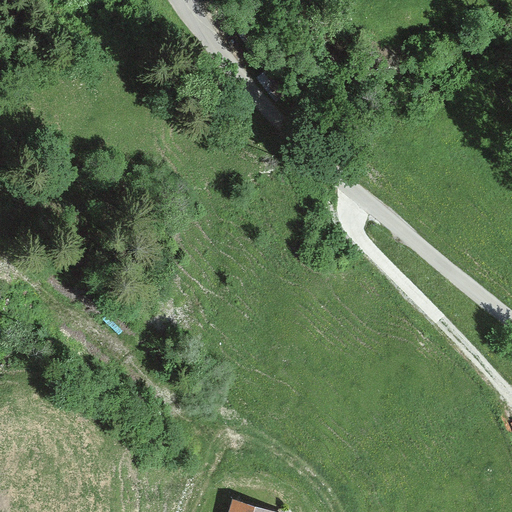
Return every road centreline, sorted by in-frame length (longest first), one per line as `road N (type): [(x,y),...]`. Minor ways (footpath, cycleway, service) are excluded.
road 1 (unclassified): [(511,317),(352,187),(229,59),(185,0)]
road 2 (track): [(358,192),(345,214),(348,237),(437,314),(511,397)]
